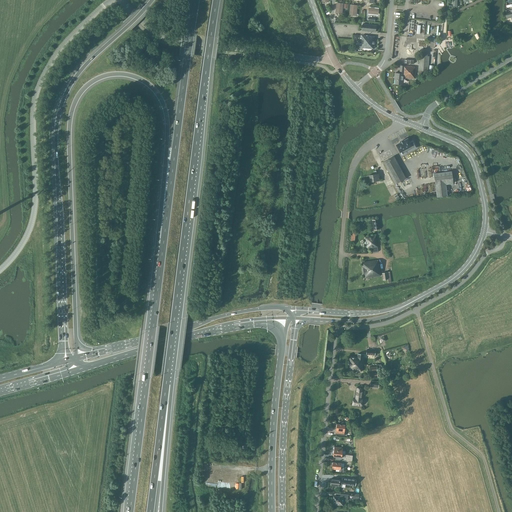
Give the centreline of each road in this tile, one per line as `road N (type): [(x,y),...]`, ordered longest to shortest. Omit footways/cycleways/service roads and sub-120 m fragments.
road 1 (motorway): [(76,357),(69,123),(83,89),(124,74),(148,84),(163,104),(160,258)]
road 2 (motorway): [(151,0),(83,67),(59,112),(63,361)]
road 3 (motorway): [(169,371),(216,0)]
road 4 (unclassified): [(316,511),(337,331),(403,315),(460,284),(486,252)]
road 5 (unclassified): [(0,270),(33,218),(37,86),(67,40),(112,0)]
road 6 (motorway): [(196,0),(160,258)]
road 7 (motorway): [(160,258),(129,511)]
road 8 (tertiary): [(333,59),(159,36),(121,0)]
road 9 (primary): [(291,308),(246,310),(76,357)]
road 10 (primary): [(74,369),(232,324),(285,318)]
road 11 (primary): [(282,511),(295,318)]
road 12 (primary): [(285,318),(272,511)]
road 13 (unclassified): [(340,265),(355,160),(402,120)]
road 14 (motorway): [(151,511),(169,371)]
road 15 (motorway): [(160,511),(169,371)]
road 16 (secondary): [(484,231),(471,156),(421,128)]
road 17 (secondary): [(414,301),(362,313),(291,308)]
road 18 (secondary): [(295,318),(374,320),(414,301)]
